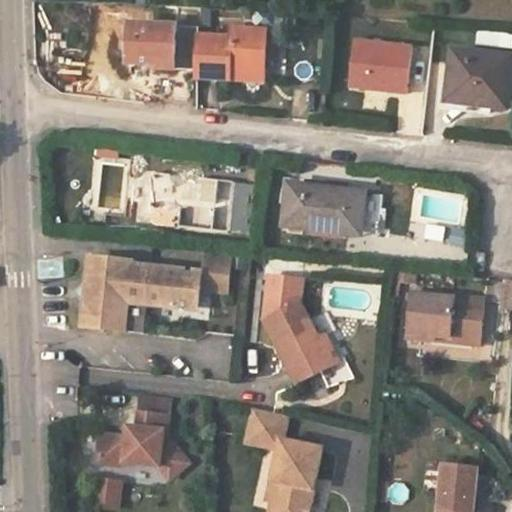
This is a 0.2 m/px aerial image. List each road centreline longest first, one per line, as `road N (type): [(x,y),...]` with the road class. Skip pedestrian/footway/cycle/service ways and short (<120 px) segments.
road 1 (residential): [(511,184),(493,163),(11,108)]
road 2 (unclassified): [(25,511),(11,108)]
